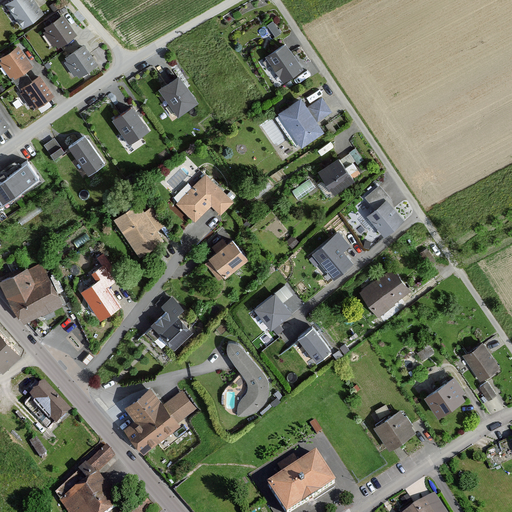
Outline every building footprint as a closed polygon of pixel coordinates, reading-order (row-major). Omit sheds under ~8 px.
[(21,30),(44,15),(33,0),(13,0),(5,6),(21,30)] [(57,49),(77,36),(64,17),(44,30),(57,49)] [(268,57),(284,82),(304,70),(287,44),(268,57)] [(0,64),(11,82),(34,68),(19,45),(0,57),(0,64)] [(77,79),(98,66),(85,46),(64,59),(77,79)] [(32,111),(55,96),(41,75),(18,90),(32,111)] [(159,90),(178,117),(198,103),(179,76),(159,90)] [(320,98),(306,107),(302,100),(280,114),(302,148),(324,134),(316,122),(330,113),(320,98)] [(128,145),(150,132),(134,106),(112,120),(128,145)] [(0,133),(9,128),(0,113),(0,133)] [(55,133),(45,140),(55,155),(66,148),(55,133)] [(68,148),(87,176),(105,164),(85,136),(68,148)] [(316,171),(333,196),(353,183),(336,158),(316,171)] [(0,207),(40,179),(26,159),(0,177),(0,207)] [(218,215),(232,202),(206,175),(175,205),(193,223),(210,207),(218,215)] [(367,217),(385,238),(405,222),(387,201),(367,217)] [(114,219),(140,258),(164,242),(156,231),(164,226),(151,206),(144,211),(138,203),(114,219)] [(313,255),(332,281),(359,261),(339,235),(313,255)] [(225,279),(249,261),(233,240),(209,258),(225,279)] [(83,291),(102,321),(123,308),(108,285),(115,281),(105,265),(92,273),(97,282),(83,291)] [(377,316),(411,290),(393,267),(360,293),(377,316)] [(0,283),(12,307),(55,288),(48,272),(33,279),(28,268),(0,281),(0,283)] [(63,306),(55,288),(12,307),(22,318),(23,318),(27,323),(63,306)] [(254,308),(271,334),(294,318),(276,293),(254,308)] [(182,309),(170,297),(161,305),(167,311),(152,324),(174,348),(191,332),(176,315),(182,309)] [(315,361),(331,350),(315,325),(299,336),(315,361)] [(0,366),(6,373),(24,356),(0,330),(0,366)] [(231,341),(228,342),(227,344),(226,348),(227,354),(229,358),(246,384),(247,388),(246,393),(238,402),(236,408),(236,411),(236,415),(236,418),(239,418),(248,417),(256,414),(262,408),(265,402),(267,397),(268,390),(267,384),(264,376),(245,352),(239,345),(235,342),(231,341)] [(461,357),(479,383),(498,369),(481,344),(461,357)] [(425,398),(440,418),(468,398),(453,378),(425,398)] [(490,379),(482,382),(487,396),(496,393),(490,379)] [(14,411),(40,437),(54,423),(57,427),(71,412),(41,383),(14,411)] [(124,408),(134,421),(122,430),(141,455),(178,426),(176,423),(193,409),(179,391),(162,404),(149,388),(124,408)] [(373,426),(388,450),(415,433),(399,409),(373,426)] [(55,494),(66,511),(110,511),(118,507),(98,475),(115,458),(103,446),(55,494)] [(286,511),(297,511),(338,484),(319,455),(270,488),(286,511)] [(144,511),(150,507),(140,495),(120,511),(144,511)] [(432,511),(426,502),(409,511),(432,511)]
